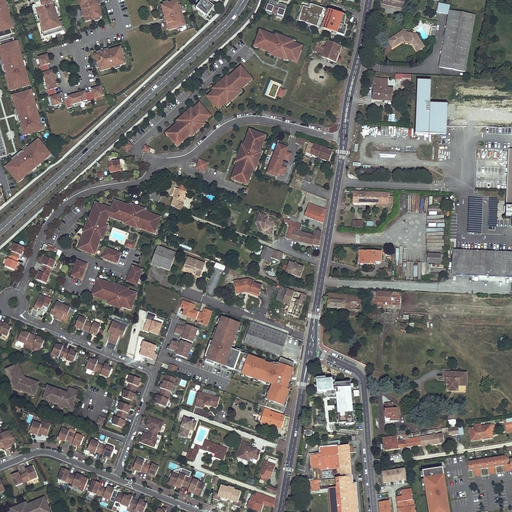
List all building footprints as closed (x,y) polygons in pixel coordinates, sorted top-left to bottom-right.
[(0,0),(0,37),(13,34),(11,28),(12,28),(10,22),(11,21),(5,0),(0,0)] [(34,0),(36,7),(37,7),(38,10),(37,11),(40,18),(41,18),(42,22),(41,22),(43,29),(41,29),(43,35),(44,37),(50,36),(57,34),(62,32),(63,32),(61,24),(60,25),(58,18),(56,11),(58,10),(56,4),(54,5),(53,2),(52,0),(34,0)] [(100,18),(102,17),(99,5),(96,6),(96,4),(97,3),(96,1),(97,0),(78,0),(83,14),(84,16),(86,22),(97,18),(100,18)] [(180,6),(178,0),(166,4),(164,5),(162,5),(165,17),(167,17),(168,19),(167,19),(168,22),(167,22),(168,26),(169,29),(169,31),(177,28),(180,27),(186,25),(180,9),(180,6)] [(205,0),(202,0),(196,8),(207,17),(214,7),(205,0)] [(274,1),(271,0),(269,0),(265,10),(274,14),(276,8),(275,7),(277,3),(274,2),(274,1)] [(404,0),(383,0),(383,4),(403,9),(404,0)] [(449,6),(438,3),(437,11),(448,14),(449,6)] [(283,17),(287,6),(282,4),(282,5),(280,4),(278,8),(276,8),(274,14),(283,17)] [(343,29),(347,17),(312,5),(310,9),(308,8),(303,7),(301,14),(303,15),(300,22),(345,38),(348,31),(346,30),(343,29)] [(37,7),(36,7),(34,8),(38,23),(41,22),(42,22),(41,18),(40,18),(37,11),(38,10),(37,7)] [(475,15),(449,11),(439,67),(465,72),(475,15)] [(263,34),(259,33),(255,43),(259,44),(258,47),(262,48),(261,49),(268,52),(269,51),(272,52),(271,53),(277,55),(278,54),(278,53),(281,55),(280,56),(286,58),(286,57),(289,59),(297,62),(301,49),(297,47),(297,46),(295,45),(296,44),(295,43),(292,42),(293,41),(290,40),(286,39),(284,38),(284,37),(280,36),(277,35),(277,37),(274,36),(274,35),(268,33),(267,33),(264,32),(263,34)] [(424,46),(417,35),(414,37),(412,34),(407,33),(404,35),(402,32),(388,41),(393,48),(402,42),(402,41),(405,42),(405,43),(408,43),(411,41),(413,43),(417,51),(424,46)] [(328,42),(328,41),(319,37),(314,51),(322,54),(321,56),(335,62),(340,47),(328,42)] [(14,38),(0,41),(2,47),(0,47),(2,54),(1,54),(5,65),(3,66),(5,72),(7,72),(10,84),(11,83),(13,90),(20,88),(20,87),(29,84),(27,79),(28,79),(19,49),(18,49),(17,43),(15,43),(14,38)] [(121,49),(121,47),(109,51),(109,53),(107,54),(107,53),(104,54),(104,52),(100,53),(97,54),(96,55),(98,62),(99,65),(100,71),(117,66),(120,65),(126,64),(122,52),(121,49)] [(47,55),(39,58),(41,66),(39,67),(41,74),(44,74),(48,90),(46,91),(49,98),(51,98),(53,106),(62,104),(59,95),(57,96),(55,88),(57,88),(55,81),(54,79),(52,71),(50,72),(48,64),(50,64),(47,55)] [(212,91),(207,97),(216,107),(220,103),(221,105),(222,103),(223,104),(224,103),(226,102),(227,103),(229,101),(232,98),(234,96),(234,97),(237,94),(239,92),(238,91),(240,89),(241,89),(246,84),(249,81),(247,79),(250,76),(242,69),(239,71),(238,69),(235,72),(234,71),(229,76),(229,77),(227,79),(226,78),(221,83),(222,84),(223,84),(220,86),(220,85),(219,85),(215,89),(213,92),(212,91)] [(411,75),(396,75),(396,79),(403,79),(402,90),(411,91),(411,75)] [(391,89),(387,88),(387,79),(373,79),(373,87),(374,87),(377,88),(376,93),(373,93),(373,100),(393,101),(393,86),(391,86),(391,89)] [(431,81),(418,80),(416,134),(420,134),(427,134),(442,135),(442,117),(447,117),(448,104),(430,104),(431,81)] [(65,100),(68,108),(72,107),(71,105),(87,100),(88,102),(96,100),(95,98),(103,95),(101,87),(92,90),(93,92),(86,94),(85,92),(68,97),(69,99),(65,100)] [(31,91),(15,96),(16,101),(15,102),(19,116),(18,116),(20,123),(21,122),(23,130),(24,129),(26,135),(42,130),(40,125),(41,124),(33,96),(32,97),(31,91)] [(172,129),(169,132),(171,134),(168,137),(176,145),(179,142),(180,144),(183,141),(184,142),(189,137),(189,136),(191,134),(192,136),(194,134),(197,131),(196,130),(198,129),(199,129),(202,127),(204,124),(203,123),(205,121),(204,120),(206,118),(205,117),(209,114),(199,104),(193,109),(194,109),(191,112),(191,111),(186,115),(187,116),(185,119),(185,118),(184,117),(179,121),(180,122),(178,125),(177,124),(172,129)] [(481,128),(482,120),(474,120),(473,128),(481,128)] [(410,137),(411,129),(382,128),(382,136),(410,137)] [(263,134),(253,130),(251,134),(249,133),(247,136),(244,143),(245,143),(244,146),(243,146),(242,148),(241,152),(242,153),(241,156),(240,155),(239,155),(238,158),(237,161),(238,161),(237,164),(236,164),(234,171),(233,175),(235,176),(234,179),(244,183),(245,179),(248,180),(249,177),(250,177),(252,170),(253,167),(255,168),(256,165),(257,161),(256,161),(257,158),(258,159),(259,155),(261,152),(259,152),(260,149),(263,142),(264,139),(261,138),(263,134)] [(21,146),(20,137),(18,137),(18,131),(7,132),(8,139),(14,138),(14,146),(21,146)] [(310,142),(302,140),(301,143),(305,145),(309,146),(306,154),(329,162),(332,152),(309,143),(310,142)] [(50,154),(39,141),(35,144),(24,152),(23,151),(18,155),(19,157),(11,164),(11,165),(7,168),(18,181),(22,177),(23,178),(47,158),(46,157),(50,154)] [(129,142),(123,148),(127,152),(133,147),(129,142)] [(287,147),(277,144),(266,173),(276,177),(277,173),(278,173),(284,175),(286,168),(281,166),(280,165),(281,162),(283,158),(284,159),(289,161),(292,153),(286,151),(285,151),(287,147)] [(197,163),(196,167),(201,169),(202,168),(205,169),(208,161),(199,158),(197,163)] [(121,171),(120,161),(112,162),(112,163),(108,163),(109,172),(113,171),(113,172),(117,172),(117,171),(121,171)] [(175,198),(172,205),(177,207),(177,208),(183,210),(185,204),(183,204),(187,192),(180,189),(180,188),(176,187),(174,192),(176,192),(174,198),(175,198)] [(389,193),(354,191),(353,203),(375,203),(388,203),(388,196),(389,193)] [(161,195),(153,192),(150,199),(159,202),(161,195)] [(392,197),(388,196),(388,203),(375,203),(375,207),(391,207),(392,197)] [(131,207),(118,202),(117,204),(114,203),(111,210),(104,208),(105,207),(98,205),(97,207),(95,206),(91,217),(90,220),(89,220),(85,232),(86,232),(84,235),(80,246),(83,247),(82,250),(92,254),(93,251),(96,252),(101,238),(103,239),(107,227),(106,226),(110,216),(116,218),(116,220),(123,222),(123,221),(126,222),(126,224),(137,228),(138,227),(141,228),(141,229),(151,233),(153,230),(156,231),(159,221),(156,219),(157,216),(144,211),(144,210),(132,205),(131,207)] [(305,216),(323,223),(326,210),(310,204),(305,216)] [(267,216),(260,213),(257,221),(261,222),(265,231),(264,232),(271,235),(273,231),(272,227),(275,226),(272,218),(268,219),(267,216)] [(290,220),(289,222),(289,223),(290,224),(287,237),(292,238),(296,222),(290,220)] [(257,221),(257,222),(260,231),(264,232),(265,231),(261,222),(257,221)] [(292,238),(319,246),(322,232),(317,230),(315,235),(300,232),(302,225),(297,223),(296,222),(292,238)] [(23,247),(14,244),(11,251),(12,252),(10,255),(18,258),(19,255),(21,256),(23,252),(22,251),(23,247)] [(158,246),(151,264),(160,267),(167,249),(158,246)] [(271,248),(265,246),(261,258),(267,260),(271,248)] [(121,254),(106,248),(102,258),(117,264),(121,254)] [(269,264),(272,257),(280,260),(283,253),(271,248),(267,260),(268,261),(267,264),(269,264)] [(167,249),(160,267),(170,271),(176,253),(167,249)] [(511,252),(456,250),(455,275),(511,277),(511,252)] [(380,252),(359,251),(359,263),(364,263),(364,261),(370,262),(370,264),(374,264),(375,262),(380,262),(380,252)] [(440,254),(428,254),(427,263),(440,263),(440,254)] [(18,258),(10,255),(9,259),(8,259),(5,266),(14,270),(16,266),(17,267),(18,263),(16,262),(18,258)] [(56,261),(46,257),(45,261),(44,261),(42,265),(44,265),(43,269),(50,272),(52,268),(52,269),(56,261)] [(183,267),(188,269),(188,270),(195,273),(194,275),(200,277),(205,263),(187,257),(183,267)] [(87,265),(77,261),(72,276),(82,280),(87,265)] [(290,262),(286,271),(300,277),(304,267),(290,262)] [(224,272),(226,267),(216,263),(214,268),(224,272)] [(142,270),(133,267),(127,282),(137,285),(142,270)] [(50,272),(43,269),(41,273),(39,272),(38,276),(39,276),(37,280),(46,284),(49,276),(50,272)] [(215,269),(205,292),(212,295),(222,272),(215,269)] [(100,284),(97,283),(93,293),(96,294),(95,297),(109,302),(108,304),(121,308),(121,307),(124,307),(123,308),(131,311),(135,299),(133,299),(135,292),(131,291),(127,290),(128,289),(116,285),(115,286),(112,285),(112,284),(102,280),(100,284)] [(235,285),(237,294),(245,292),(258,295),(261,286),(254,283),(255,282),(248,280),(240,281),(241,284),(235,285)] [(281,286),(276,300),(280,301),(283,302),(288,289),(281,286)] [(283,302),(290,305),(287,314),(299,318),(307,296),(288,289),(283,302)] [(402,293),(371,291),(370,306),(384,307),(393,308),(400,309),(402,293)] [(362,297),(329,294),(327,307),(360,311),(362,297)] [(47,297),(40,295),(34,310),(37,311),(39,308),(42,310),(45,303),(47,297)] [(196,320),(199,312),(193,310),(195,305),(183,301),(180,308),(184,309),(183,312),(188,314),(187,316),(196,320)] [(64,305),(57,302),(55,306),(52,314),(55,316),(54,319),(58,320),(64,305)] [(71,308),(64,305),(58,320),(61,322),(62,319),(66,320),(69,312),(71,308)] [(212,312),(205,309),(203,313),(199,312),(196,320),(200,321),(199,323),(207,326),(212,312)] [(156,315),(148,312),(146,319),(148,320),(144,330),(159,335),(162,325),(153,322),(156,315)] [(86,320),(80,317),(76,326),(79,327),(78,329),(82,330),(83,329),(86,331),(89,323),(86,322),(86,320)] [(231,349),(240,323),(221,317),(220,319),(219,324),(217,329),(214,338),(212,342),(211,346),(209,345),(205,357),(207,357),(205,362),(214,365),(215,363),(228,368),(234,370),(241,352),(231,349)] [(9,325),(0,322),(0,334),(8,337),(11,328),(8,327),(9,325)] [(120,325),(113,322),(109,331),(112,332),(112,334),(109,341),(112,343),(120,325)] [(245,342),(280,355),(288,335),(252,322),(245,342)] [(93,325),(89,323),(86,331),(90,332),(89,333),(93,335),(94,334),(97,335),(101,326),(94,323),(93,325)] [(127,328),(120,325),(112,343),(116,344),(119,337),(120,336),(123,337),(127,328)] [(178,325),(176,329),(196,336),(198,329),(187,325),(187,327),(186,329),(184,329),(184,328),(178,325)] [(176,329),(175,333),(182,335),(182,334),(184,335),(182,339),(193,343),(196,336),(176,329)] [(25,333),(22,332),(18,341),(25,344),(24,347),(28,349),(33,335),(25,332),(25,333)] [(37,337),(33,335),(28,349),(32,351),(33,347),(41,350),(44,342),(41,340),(42,339),(37,337)] [(156,346),(144,341),(141,348),(142,349),(155,353),(154,353),(156,346)] [(172,341),(170,345),(190,352),(192,345),(181,341),(181,343),(180,345),(178,345),(179,344),(172,341)] [(59,346),(56,345),(52,354),(59,357),(60,355),(64,357),(67,349),(63,348),(64,347),(60,345),(59,346)] [(170,345),(169,349),(176,351),(176,350),(178,351),(177,353),(176,355),(187,359),(190,352),(170,345)] [(70,351),(67,349),(64,357),(67,358),(67,360),(74,363),(77,354),(74,353),(75,351),(71,350),(70,351)] [(155,353),(142,349),(140,356),(152,360),(155,353)] [(241,352),(234,370),(247,374),(246,376),(254,379),(255,377),(259,379),(258,380),(262,382),(263,380),(265,381),(264,382),(264,383),(266,384),(266,381),(272,384),(267,399),(268,400),(266,407),(281,412),(283,406),(285,407),(288,398),(286,398),(288,392),(289,393),(290,390),(287,389),(291,379),(289,379),(290,376),(291,376),(294,368),(292,368),(294,363),(282,358),(280,363),(279,365),(277,364),(277,366),(276,367),(271,365),(266,364),(261,362),(262,360),(254,357),(254,358),(248,356),(249,355),(241,352)] [(93,361),(90,360),(86,368),(94,372),(94,371),(98,373),(101,365),(97,364),(98,361),(94,359),(93,361)] [(24,376),(19,364),(10,368),(12,371),(9,372),(12,377),(10,378),(12,383),(14,383),(15,387),(17,388),(21,390),(20,391),(21,391),(26,393),(27,391),(32,393),(33,391),(36,392),(39,383),(27,379),(26,381),(26,382),(26,384),(21,382),(19,378),(21,377),(24,376)] [(105,367),(101,365),(98,373),(101,374),(101,375),(109,378),(112,369),(109,368),(109,366),(106,364),(105,367)] [(172,371),(168,370),(168,371),(175,374),(177,367),(174,366),(172,371)] [(467,374),(457,373),(445,372),(444,379),(446,379),(446,385),(447,385),(447,391),(466,392),(467,374)] [(176,378),(167,375),(165,380),(164,385),(162,384),(160,388),(163,389),(162,392),(169,395),(171,392),(176,378)] [(140,379),(130,376),(128,383),(130,384),(128,388),(136,390),(137,386),(138,387),(140,383),(138,382),(140,379)] [(354,424),(351,384),(333,385),(333,380),(333,378),(326,379),(317,380),(318,392),(324,392),(326,392),(327,397),(332,396),(332,399),(337,398),(337,401),(339,424),(346,423),(346,424),(354,424)] [(12,383),(11,384),(14,390),(20,392),(21,391),(20,391),(21,390),(17,388),(15,387),(14,383),(12,383)] [(61,391),(48,386),(44,395),(47,397),(47,399),(52,401),(52,403),(59,405),(61,406),(61,404),(65,406),(64,407),(69,409),(70,409),(72,404),(73,405),(74,404),(76,396),(75,396),(77,391),(69,388),(67,393),(67,394),(68,394),(67,397),(68,397),(67,400),(65,399),(59,397),(61,391)] [(136,390),(128,388),(127,391),(125,390),(122,397),(132,401),(133,398),(134,398),(136,394),(134,394),(136,390)] [(67,393),(61,391),(59,397),(65,399),(67,400),(68,397),(67,397),(68,394),(67,394),(67,393)] [(169,395),(162,392),(160,396),(158,395),(156,399),(158,400),(156,404),(165,407),(168,399),(169,395)] [(219,398),(199,392),(196,406),(204,408),(204,404),(210,406),(210,405),(216,407),(219,398)] [(119,411),(118,414),(126,417),(127,413),(128,414),(130,410),(128,410),(130,406),(120,403),(118,410),(119,411)] [(392,403),(385,403),(386,419),(385,419),(385,423),(391,423),(391,422),(397,421),(396,408),(393,409),(392,403)] [(262,416),(260,422),(282,428),(285,416),(270,411),(270,410),(265,408),(256,404),(255,407),(260,410),(259,415),(262,416)] [(126,417),(118,414),(117,418),(115,418),(112,425),(121,428),(123,425),(124,425),(125,421),(124,421),(126,417)] [(106,419),(100,417),(97,424),(103,426),(106,419)] [(164,422),(150,417),(147,424),(152,425),(151,428),(150,431),(157,434),(159,430),(160,431),(164,422)] [(197,423),(184,418),(178,435),(186,437),(189,429),(190,430),(191,428),(194,429),(197,423)] [(449,427),(457,425),(455,419),(448,421),(449,427)] [(46,423),(42,421),(41,425),(33,422),(30,431),(33,432),(33,433),(41,436),(46,423)] [(475,427),(470,428),(472,441),(482,439),(481,437),(492,435),(491,430),(491,425),(482,426),(481,423),(475,424),(475,427)] [(460,433),(459,426),(449,427),(450,433),(452,432),(453,434),(460,433)] [(0,428),(0,427),(0,447),(1,449),(4,447),(5,450),(9,449),(3,434),(0,428)] [(69,431),(62,428),(58,438),(62,439),(61,440),(65,442),(66,440),(70,441),(73,434),(74,430),(70,429),(69,431)] [(10,431),(3,434),(9,449),(12,447),(11,444),(14,443),(11,434),(10,431)] [(157,434),(150,431),(149,435),(148,437),(143,435),(140,442),(154,447),(158,438),(156,438),(157,434)] [(406,434),(402,435),(404,446),(422,443),(426,443),(427,444),(441,442),(439,433),(425,435),(421,436),(420,432),(406,434)] [(76,435),(73,434),(70,441),(73,443),(73,445),(76,446),(77,445),(80,446),(84,437),(77,434),(76,435)] [(392,436),(384,437),(385,449),(404,446),(402,435),(392,436)] [(99,443),(91,440),(88,449),(92,451),(91,452),(95,454),(96,451),(100,453),(103,445),(99,444),(99,443)] [(203,448),(216,453),(215,456),(223,459),(227,449),(205,440),(203,447),(203,448)] [(252,445),(244,442),(239,457),(248,461),(249,457),(251,458),(255,459),(258,460),(261,451),(254,449),(251,448),(252,445)] [(444,443),(437,446),(439,452),(446,449),(444,443)] [(107,447),(103,445),(100,453),(103,454),(102,457),(106,458),(107,457),(111,458),(114,449),(107,446),(107,447)] [(315,482),(310,482),(311,492),(328,491),(330,511),(356,511),(354,485),(351,485),(348,452),(356,451),(355,447),(352,448),(352,445),(347,445),(329,447),(329,452),(320,453),(320,455),(310,456),(311,469),(313,469),(315,482)] [(198,451),(194,449),(190,448),(186,458),(194,461),(198,451)] [(506,456),(468,462),(469,470),(474,469),(477,469),(480,468),(489,467),(492,466),(495,466),(504,465),(507,464),(506,456)] [(144,461),(137,459),(133,468),(137,469),(136,470),(140,472),(141,471),(145,472),(148,465),(144,463),(144,461)] [(260,475),(262,476),(261,479),(268,482),(269,478),(270,479),(276,461),(269,459),(268,462),(265,460),(260,475)] [(151,466),(148,465),(145,472),(148,474),(148,475),(152,477),(152,475),(155,477),(159,467),(152,465),(151,466)] [(27,473),(23,474),(26,482),(30,480),(30,481),(37,478),(33,467),(31,468),(29,469),(26,470),(27,473)] [(449,511),(449,510),(445,510),(444,501),(448,500),(446,491),(443,492),(441,476),(444,475),(443,468),(423,471),(423,472),(424,476),(424,479),(426,489),(429,511),(449,511)] [(70,472),(63,469),(59,480),(66,483),(66,482),(69,483),(72,476),(69,475),(70,472)] [(172,481),(176,471),(175,470),(170,482),(182,487),(182,486),(176,483),(177,483),(172,481)] [(405,470),(382,474),(383,484),(406,481),(405,470)] [(181,473),(176,471),(172,481),(177,483),(176,483),(182,486),(183,484),(187,485),(189,478),(186,477),(187,475),(181,472),(181,473)] [(14,475),(12,475),(16,486),(23,484),(23,483),(26,482),(23,474),(20,476),(19,473),(16,474),(14,475)] [(75,477),(72,476),(69,483),(72,485),(79,488),(84,477),(76,474),(75,477)] [(193,480),(189,478),(187,485),(190,486),(190,489),(195,491),(200,493),(205,482),(200,480),(194,478),(193,480)] [(100,484),(93,481),(89,492),(96,495),(96,494),(100,496),(103,488),(99,487),(100,484)] [(206,483),(205,482),(200,493),(195,491),(190,489),(189,490),(201,495),(206,483)] [(239,502),(242,491),(220,486),(218,494),(214,493),(213,499),(240,506),(241,502),(239,502)] [(269,486),(268,491),(277,495),(278,489),(269,486)] [(107,490),(103,488),(100,496),(104,497),(103,498),(111,501),(115,490),(108,487),(107,490)] [(252,495),(248,506),(260,511),(263,503),(266,496),(256,493),(255,496),(252,495)] [(402,496),(397,497),(399,511),(414,511),(412,494),(402,496)] [(128,497),(124,495),(121,504),(128,507),(129,507),(132,508),(135,501),(132,499),(133,497),(129,495),(128,497)] [(263,503),(275,507),(276,500),(266,496),(263,503)] [(48,511),(47,510),(46,509),(44,504),(44,503),(43,499),(27,505),(21,508),(22,510),(19,511),(18,509),(12,511),(10,511),(48,511)] [(139,502),(135,501),(132,508),(136,510),(140,511),(144,511),(147,504),(143,503),(144,501),(140,500),(139,502)] [(388,501),(379,502),(380,511),(384,511),(389,511),(388,501)] [(11,509),(12,511),(18,509),(19,511),(22,510),(21,508),(27,505),(26,503),(11,509)]
